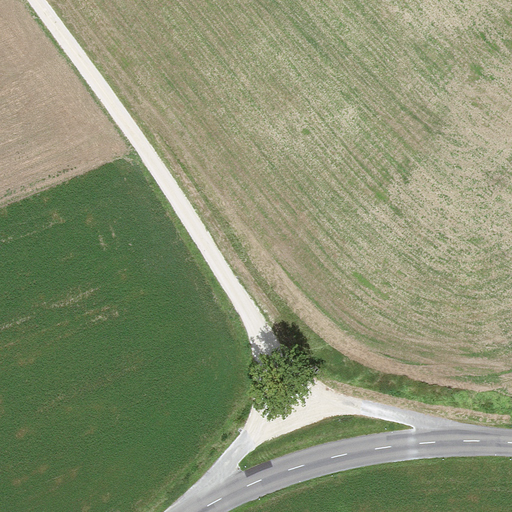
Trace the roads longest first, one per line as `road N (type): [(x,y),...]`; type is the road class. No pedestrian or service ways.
road 1 (track): [(33,0),(261,336),(266,376),(252,426),(195,511)]
road 2 (tertiary): [(511,445),(363,450),(266,477),(201,511)]
road 3 (track): [(261,336),(329,403),(418,423),(450,443)]
